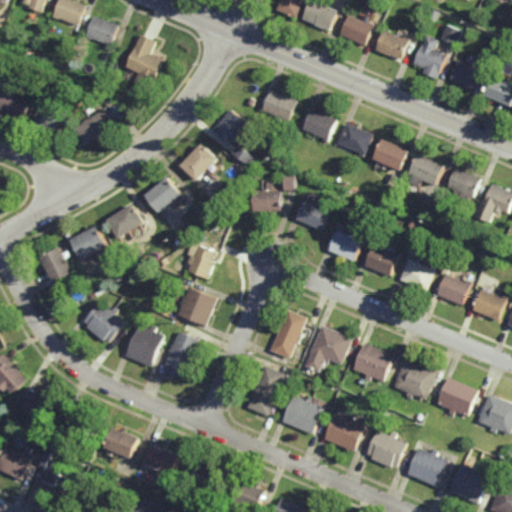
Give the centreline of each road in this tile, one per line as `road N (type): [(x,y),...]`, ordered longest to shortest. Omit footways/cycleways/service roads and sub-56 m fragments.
road 1 (residential): [(0,243),(55,342),(90,374),(411,511)]
road 2 (residential): [(208,427),(264,293),(287,277),(511,364)]
road 3 (residential): [(163,0),(511,148)]
road 4 (residential): [(248,0),(197,97),(159,142),(0,241)]
